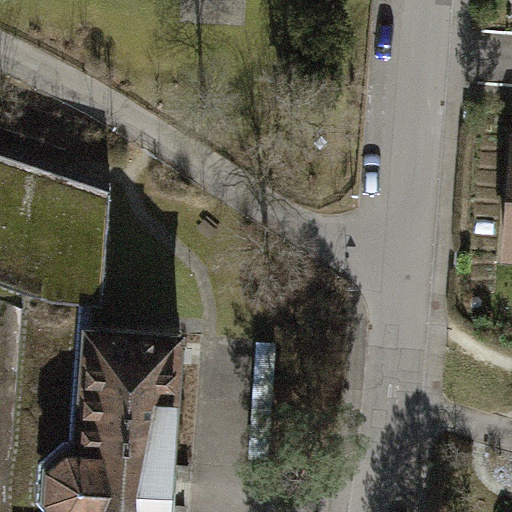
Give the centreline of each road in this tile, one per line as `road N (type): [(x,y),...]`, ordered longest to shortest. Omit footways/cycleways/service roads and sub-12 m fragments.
road 1 (residential): [(399,247),(357,252),(312,233),(99,96),(0,48)]
road 2 (residential): [(399,247),(401,404),(388,511)]
road 3 (residential): [(416,0),(399,247)]
